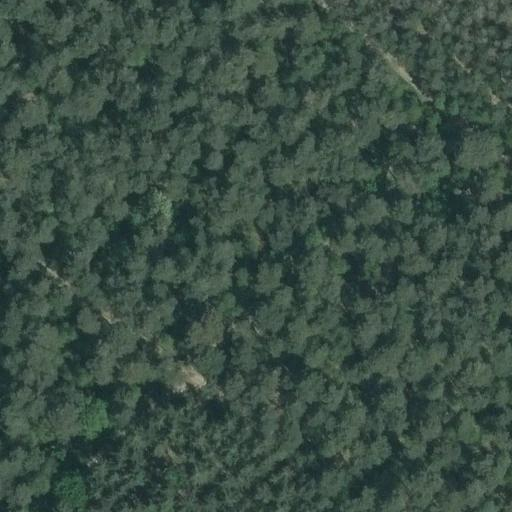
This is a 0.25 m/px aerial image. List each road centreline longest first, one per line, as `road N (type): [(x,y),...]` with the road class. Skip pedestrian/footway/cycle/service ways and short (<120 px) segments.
road 1 (track): [(319,0),(511,168)]
road 2 (track): [(196,364),(290,467),(293,511)]
